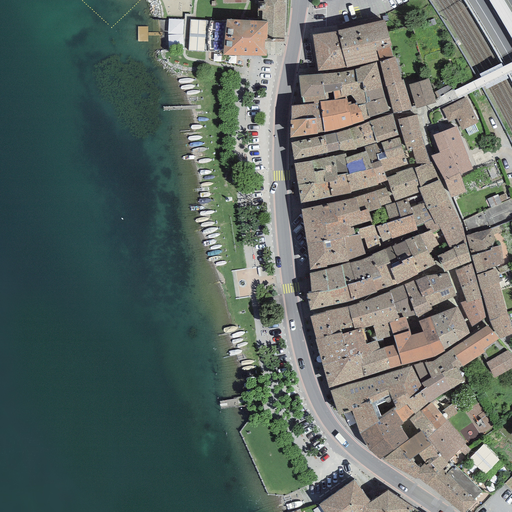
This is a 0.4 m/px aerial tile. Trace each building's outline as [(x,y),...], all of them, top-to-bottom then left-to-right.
[(283,0),(258,0),(258,18),(263,18),(263,22),(263,38),(282,39),(283,0)] [(317,32),(314,32),(319,67),(347,63),(378,56),(380,58),(392,55),(389,41),(390,41),(385,17),(317,32)] [(263,22),(230,22),(225,51),(264,52),(263,38),(263,22)] [(392,55),(380,58),(392,109),(411,108),(394,54),(392,55)] [(357,79),(363,78),(364,87),(381,84),(376,60),(360,64),(361,65),(355,67),(357,79)] [(357,101),(366,99),(364,87),(363,78),(357,79),(355,67),(338,70),(340,85),(341,95),(347,94),(348,101),(354,100),(357,101)] [(338,69),(300,72),(301,92),(303,92),(324,91),(324,88),(332,86),(340,85),(338,70),(338,69)] [(427,77),(410,82),(417,104),(433,99),(427,77)] [(381,84),(364,87),(369,113),(388,108),(381,84)] [(338,125),(352,120),(348,101),(347,94),(341,95),(340,85),(332,86),(334,96),(325,97),(320,97),(324,128),(338,125)] [(292,101),(290,133),(324,128),(320,97),(325,97),(324,91),(303,92),(303,100),(292,101)] [(462,127),(477,120),(466,97),(443,108),(448,119),(456,115),(462,127)] [(366,99),(357,101),(354,100),(348,101),(352,120),(369,114),(369,113),(366,99)] [(392,111),(369,118),(377,139),(381,138),(399,132),(392,111)] [(417,112),(397,116),(408,152),(413,152),(416,163),(430,161),(421,134),(417,112)] [(369,118),(349,124),(356,144),(377,139),(369,118)] [(349,124),(335,128),(339,145),(356,144),(349,124)] [(435,133),(441,150),(432,153),(449,191),(464,185),(458,171),(471,166),(456,125),(435,133)] [(335,128),(324,130),(327,147),(339,145),(335,128)] [(324,130),(291,137),(293,154),(327,147),(324,130)] [(399,132),(381,138),(381,139),(373,141),(377,156),(379,155),(403,148),(399,132)] [(345,148),(294,159),(299,198),(350,188),(386,175),(386,174),(384,168),(379,155),(377,156),(371,159),(365,146),(346,152),(345,148)] [(407,161),(403,148),(379,155),(384,168),(407,161)] [(396,172),(386,174),(386,175),(394,197),(420,189),(424,199),(410,204),(412,210),(416,223),(422,221),(427,228),(430,227),(432,230),(440,226),(450,246),(465,238),(461,224),(430,161),(416,163),(414,164),(395,169),(396,172)] [(375,186),(301,203),(310,263),(348,256),(365,250),(364,245),(378,239),(373,221),(355,228),(352,220),(371,214),(368,206),(389,200),(385,185),(375,188),(375,186)] [(493,216),(511,208),(511,198),(508,188),(485,197),(493,216)] [(412,210),(375,222),(383,241),(418,227),(416,223),(412,210)] [(439,242),(430,227),(427,228),(402,237),(347,258),(310,268),(311,286),(307,288),(309,304),(349,296),(377,286),(376,285),(397,278),(436,260),(429,247),(439,242)] [(490,228),(466,233),(476,269),(502,260),(500,243),(490,228)] [(465,238),(450,246),(437,251),(444,266),(471,257),(465,238)] [(461,299),(472,328),(486,320),(480,295),(471,261),(454,267),(465,297),(461,299)] [(497,266),(498,271),(510,268),(508,262),(497,266)] [(495,266),(476,271),(488,317),(500,335),(511,330),(498,280),(500,279),(495,266)] [(347,300),(310,311),(328,382),(389,363),(435,350),(468,329),(457,302),(447,270),(428,271),(389,286),(347,300)] [(410,361),(330,386),(338,409),(351,404),(358,426),(369,445),(379,454),(408,433),(400,421),(403,419),(427,397),(464,376),(457,364),(461,361),(462,362),(484,348),(482,346),(498,335),(488,322),(432,357),(410,361)] [(511,365),(511,353),(507,348),(485,361),(494,376),(511,365)] [(466,441),(431,399),(404,421),(411,433),(382,454),(410,470),(409,472),(415,475),(418,475),(463,511),(475,497),(442,465),(458,448),(464,454),(471,448),(465,442),(466,441)] [(452,401),(444,407),(449,414),(457,409),(452,401)] [(484,441),(473,452),(489,467),(500,457),(484,441)] [(328,511),(360,511),(363,510),(372,501),(354,479),(321,500),(328,511)] [(363,510),(364,511),(402,511),(410,505),(387,489),(372,501),(363,510)]
